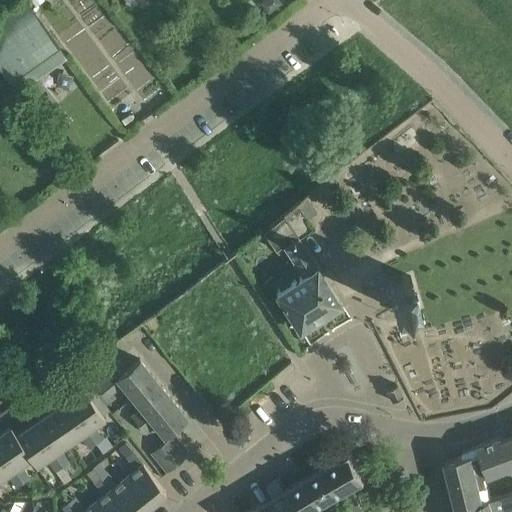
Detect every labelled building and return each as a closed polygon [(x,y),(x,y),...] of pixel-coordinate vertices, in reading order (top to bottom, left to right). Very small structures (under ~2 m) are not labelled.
[(265,0),(260,4),(269,16),(283,6),(278,0),(265,0)] [(65,55),(26,1),(0,19),(0,67),(14,86),(16,90),(65,55)] [(59,101),(39,77),(20,92),(41,116),(59,101)] [(0,80),(0,94),(5,101),(15,93),(4,78),(0,80)] [(282,241),(302,273),(275,289),(299,328),(341,302),(330,285),(297,233),(312,224),(306,215),(315,209),(306,192),(263,228),(274,246),(282,241)] [(395,314),(421,306),(411,272),(401,274),(388,279),(386,284),(395,314)] [(129,398),(155,377),(139,357),(121,373),(113,363),(92,380),(104,400),(120,387),(129,398)] [(130,417),(137,425),(171,397),(155,377),(129,398),(139,410),(130,417)] [(387,388),(393,400),(403,395),(397,383),(387,388)] [(66,400),(96,444),(101,452),(109,447),(93,424),(104,416),(84,388),(66,400)] [(188,417),(171,397),(137,425),(145,435),(156,425),(164,436),(188,417)] [(89,449),(96,444),(66,400),(49,412),(69,440),(79,434),(89,449)] [(32,423),(62,466),(69,462),(59,447),(69,440),(49,412),(32,423)] [(55,471),(62,466),(32,423),(16,434),(11,426),(10,427),(30,456),(35,464),(45,457),(55,471)] [(0,433),(0,449),(23,482),(30,477),(20,462),(30,456),(10,427),(0,433)] [(502,435),(483,442),(495,473),(511,466),(511,460),(504,438),(502,435)] [(186,455),(170,436),(151,451),(167,470),(186,455)] [(488,476),(495,473),(483,442),(463,450),(464,455),(482,502),(494,498),(488,476)] [(15,486),(23,482),(0,449),(0,476),(6,472),(15,486)] [(125,476),(148,504),(165,490),(143,462),(142,462),(133,450),(125,456),(134,469),(125,476)] [(366,511),(367,511),(352,486),(366,478),(350,452),(286,489),(279,477),(269,483),(276,495),(246,511),(308,511),(328,501),(331,507),(347,498),(355,511),(366,511)] [(460,506),(461,510),(482,502),(464,455),(446,459),(458,506),(460,506)] [(107,472),(100,477),(128,511),(137,511),(148,504),(125,476),(116,483),(107,472)] [(128,511),(100,477),(93,482),(102,494),(93,501),(101,511),(128,511)] [(511,511),(511,491),(494,498),(482,502),(461,510),(459,510),(459,511),(511,511)] [(75,496),(68,502),(76,511),(101,511),(93,501),(84,508),(75,496)] [(76,511),(68,502),(61,507),(64,511),(76,511)]
